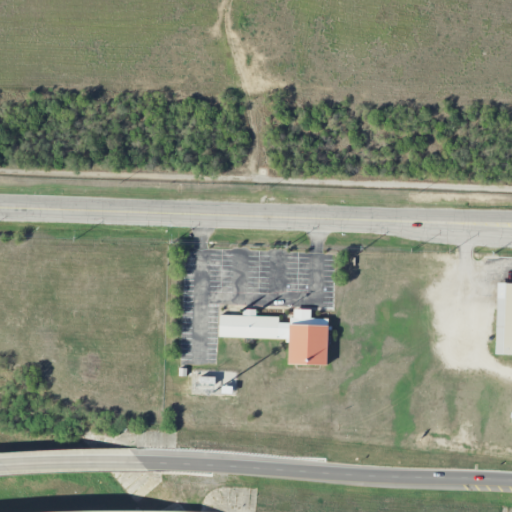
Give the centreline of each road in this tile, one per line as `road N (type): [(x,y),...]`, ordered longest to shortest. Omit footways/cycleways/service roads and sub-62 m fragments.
road 1 (secondary): [(511,224),(0,207)]
road 2 (secondary): [(511,482),(141,462)]
road 3 (secondary): [(141,462),(0,467)]
